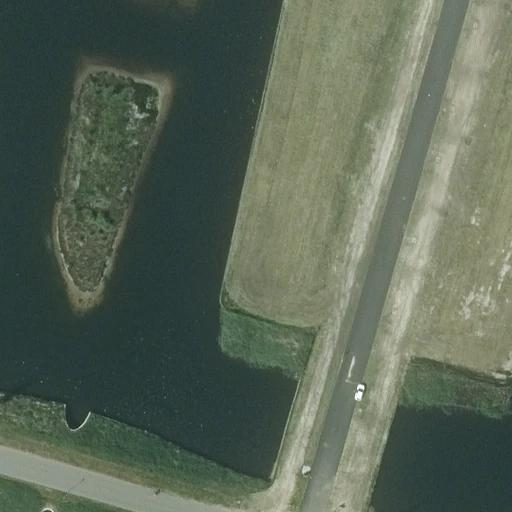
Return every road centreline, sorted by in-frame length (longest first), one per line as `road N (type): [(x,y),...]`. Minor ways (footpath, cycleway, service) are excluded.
road 1 (residential): [(315,511),(460,0)]
road 2 (tertiary): [(179,511),(0,461)]
